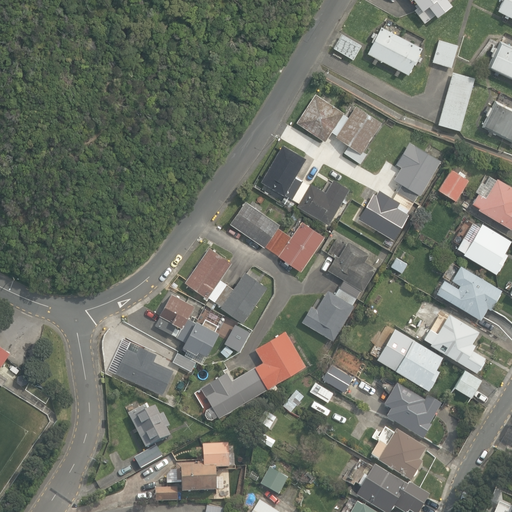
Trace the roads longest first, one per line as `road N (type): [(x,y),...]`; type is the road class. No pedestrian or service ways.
road 1 (residential): [(335,0),(196,222),(143,278),(73,315)]
road 2 (residential): [(44,511),(87,433),(73,315)]
road 3 (residential): [(451,511),(511,393)]
